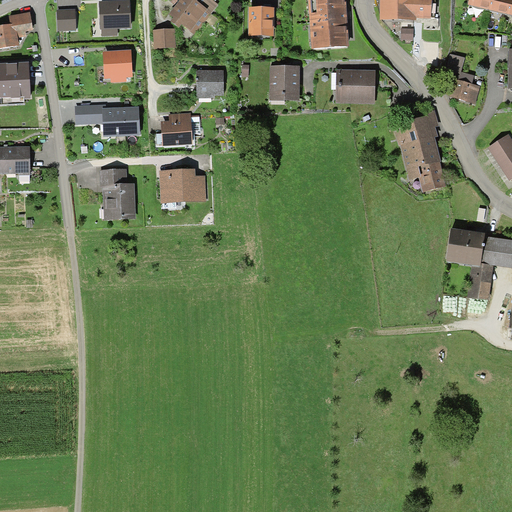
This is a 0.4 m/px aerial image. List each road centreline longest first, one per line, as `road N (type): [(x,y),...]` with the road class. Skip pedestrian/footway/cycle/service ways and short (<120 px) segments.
road 1 (unclassified): [(75,511),(80,410),(70,237)]
road 2 (residential): [(511,207),(471,168),(448,117),(381,41),(364,0)]
road 3 (residential): [(33,0),(70,237)]
